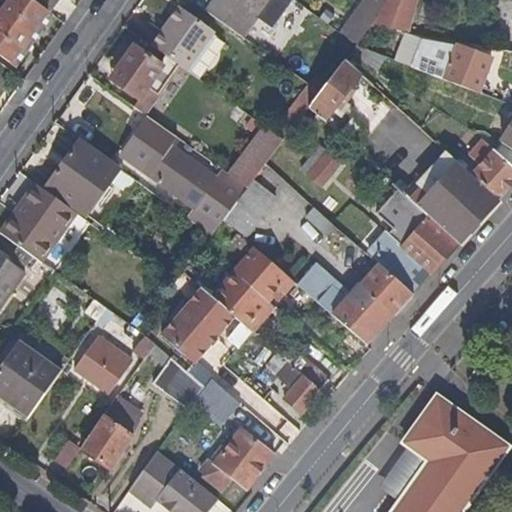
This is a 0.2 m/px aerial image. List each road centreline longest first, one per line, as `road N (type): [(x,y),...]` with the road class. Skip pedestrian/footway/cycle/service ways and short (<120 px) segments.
road 1 (residential): [(276,511),(511,234)]
road 2 (residential): [(113,0),(0,156)]
